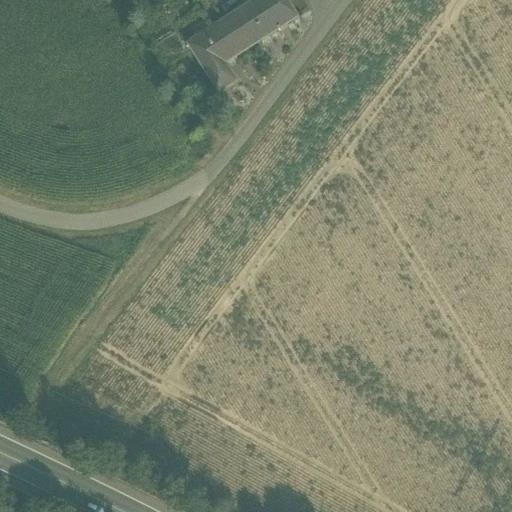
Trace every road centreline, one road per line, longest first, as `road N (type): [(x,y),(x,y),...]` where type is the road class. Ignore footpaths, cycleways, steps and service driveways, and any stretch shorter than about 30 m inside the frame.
road 1 (unclassified): [(202,185),(47,385)]
road 2 (unclassified): [(202,185),(343,0)]
road 3 (unclassified): [(0,205),(90,222),(202,185)]
road 4 (primary): [(0,456),(114,511)]
